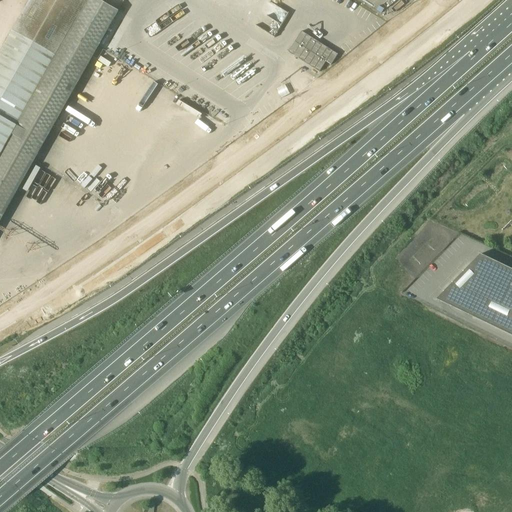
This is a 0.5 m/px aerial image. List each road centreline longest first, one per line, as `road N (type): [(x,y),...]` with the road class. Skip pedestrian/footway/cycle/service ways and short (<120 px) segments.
road 1 (motorway): [(0,501),(462,103)]
road 2 (motorway): [(426,95),(0,463)]
road 3 (unclassified): [(448,0),(238,161),(0,326)]
road 4 (motorway): [(426,95),(336,142),(138,283),(0,361)]
road 5 (motorway): [(178,498),(198,442),(462,103)]
road 6 (unknown): [(0,277),(42,260),(96,195),(162,153),(154,133),(94,85)]
road 7 (unknown): [(186,0),(322,97)]
